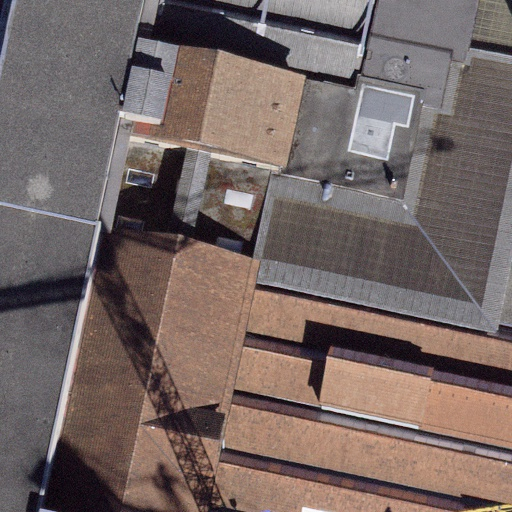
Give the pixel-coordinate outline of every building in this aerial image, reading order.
[(173,0),(10,0),(0,49),(0,511),(62,511),(158,74),(173,0)] [(380,0),(173,0),(158,74),(308,107),(357,117),(380,0)] [(494,0),(380,0),(357,117),(466,140),(477,85),(494,0)] [(511,0),(494,0),(477,85),(511,92),(511,0)] [(308,107),(158,74),(62,511),(225,511),(268,308),(308,107)] [(357,117),(308,107),(268,308),(508,355),(511,334),(511,92),(477,85),(466,140),(357,117)] [(511,511),(511,356),(508,355),(268,308),(225,511),(511,511)]
